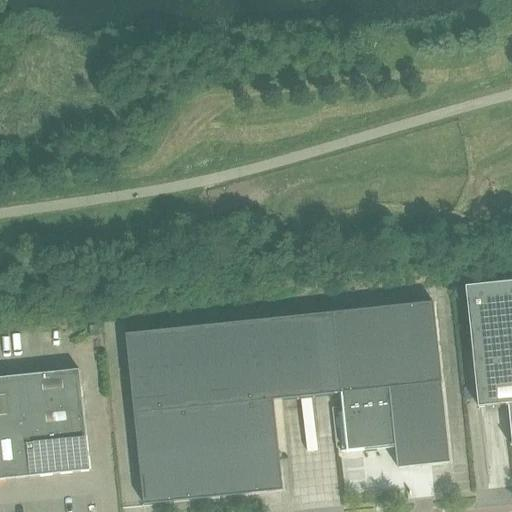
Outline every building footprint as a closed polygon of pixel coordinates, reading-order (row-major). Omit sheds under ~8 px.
[(506,404),(508,404),(511,442),(511,443),(510,444),(510,446),(511,446),(511,282),(465,287),(478,406),(506,403),(506,404)] [(274,401),(322,396),(342,394),(348,451),(363,450),(363,455),(379,453),(379,448),(396,446),(398,470),(450,464),(433,303),(126,335),(144,505),(283,491),(274,401)] [(90,337),(100,336),(99,326),(89,327),(90,337)] [(79,370),(19,376),(23,410),(83,404),(79,370)] [(0,378),(0,429),(24,427),(23,410),(19,376),(0,378)] [(86,437),(83,404),(23,410),(24,427),(26,443),(86,437)] [(0,480),(30,477),(26,443),(24,427),(0,429),(0,480)] [(90,471),(86,437),(26,443),(30,477),(90,471)]
